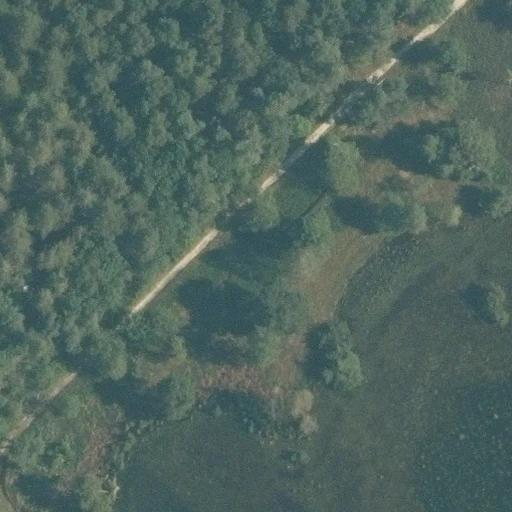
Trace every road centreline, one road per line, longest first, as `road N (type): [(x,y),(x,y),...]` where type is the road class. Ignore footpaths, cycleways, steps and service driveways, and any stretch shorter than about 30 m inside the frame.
road 1 (track): [(0,486),(13,438),(451,0)]
road 2 (unknown): [(152,0),(0,43)]
